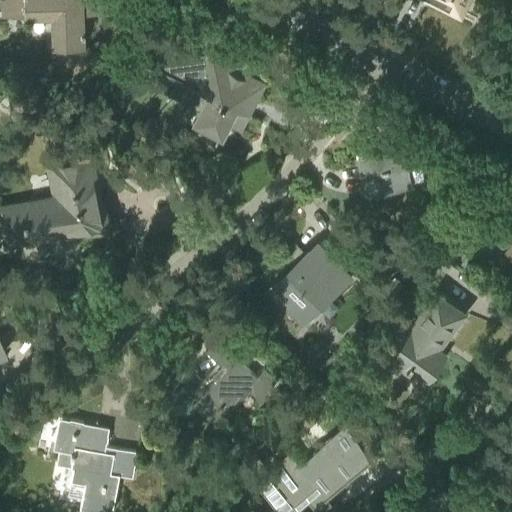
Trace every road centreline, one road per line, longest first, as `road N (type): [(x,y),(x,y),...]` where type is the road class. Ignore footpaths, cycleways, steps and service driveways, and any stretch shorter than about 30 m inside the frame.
road 1 (residential): [(381,65),(294,172),(122,317)]
road 2 (residential): [(339,511),(478,415)]
road 3 (residential): [(381,65),(511,132)]
road 4 (residential): [(256,0),(381,65)]
